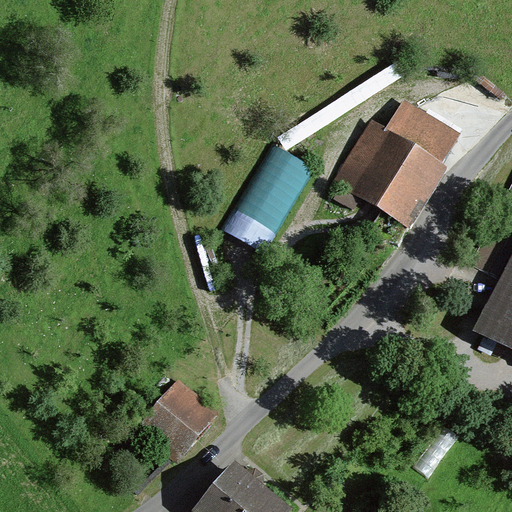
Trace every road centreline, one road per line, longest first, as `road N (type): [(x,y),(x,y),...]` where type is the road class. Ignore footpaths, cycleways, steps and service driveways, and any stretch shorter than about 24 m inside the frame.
road 1 (unclassified): [(145,511),(352,322),(511,119)]
road 2 (track): [(170,0),(160,64),(161,146),(224,380),(248,420)]
